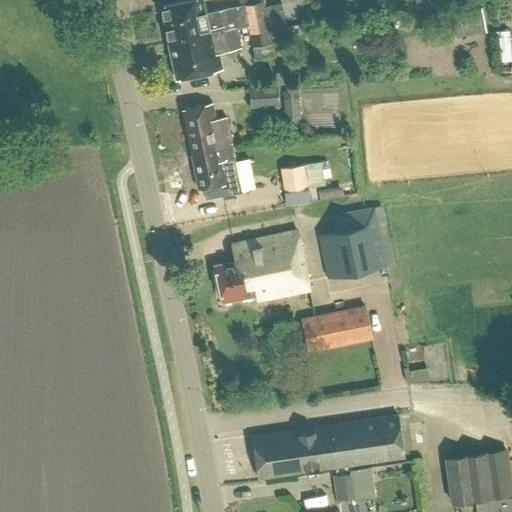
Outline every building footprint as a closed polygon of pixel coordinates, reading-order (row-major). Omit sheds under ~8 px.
[(180,0),(160,4),(168,41),(182,38),(240,26),(247,24),(250,34),(263,32),(268,31),(281,29),(276,3),(265,5),(263,0),(240,0),(241,4),(232,6),(205,9),(203,0),(180,0)] [(461,39),(489,35),(486,10),(458,13),(461,39)] [(285,48),(281,29),(268,31),(263,32),(250,34),(247,24),(240,26),(182,38),(168,41),(176,79),(217,70),(214,53),(241,47),(240,42),(250,40),(253,58),(274,53),(274,50),(285,48)] [(511,31),(503,31),(503,58),(511,57),(511,31)] [(278,105),(277,86),(249,87),(250,106),(278,105)] [(300,112),(299,89),(283,90),(284,113),(300,112)] [(213,102),(183,108),(192,153),(232,144),(226,116),(216,118),(213,102)] [(232,144),(192,153),(199,189),(204,188),(206,200),(241,192),(239,181),(232,144)] [(324,185),(321,161),(280,166),(284,191),(324,185)] [(387,265),(376,206),(330,215),(333,230),(318,233),(327,277),(387,265)] [(309,288),(297,230),(231,243),(234,260),(214,264),(221,301),(255,294),(256,299),(309,288)] [(371,338),(365,304),(301,317),(308,351),(371,338)] [(331,424),(252,435),(258,478),(403,456),(397,414),(331,424)] [(511,468),(511,446),(443,457),(450,503),(511,494),(511,484),(510,469),(511,468)] [(355,472),(333,475),(337,501),(359,498),(355,472)] [(511,511),(511,496),(477,502),(478,511),(511,511)]
